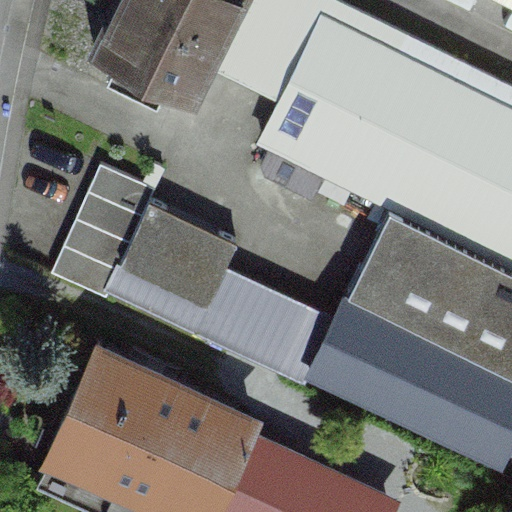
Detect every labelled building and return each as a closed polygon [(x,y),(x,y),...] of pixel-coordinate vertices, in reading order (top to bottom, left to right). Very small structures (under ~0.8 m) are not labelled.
[(119,0),(96,47),(196,96),(235,18),(243,0),(119,0)] [(243,0),(235,18),(258,29),(238,69),(285,92),(264,136),(274,141),(264,161),(267,174),(315,197),(329,170),(395,203),(511,261),(511,83),(339,0),(243,0)] [(112,290),(307,381),(312,370),(337,318),(226,267),(239,239),(152,199),(158,187),(104,162),(54,269),(110,295),(112,290)] [(511,261),(395,203),(337,318),(312,370),(503,464),(507,457),(511,445),(511,261)] [(106,343),(102,341),(52,450),(57,453),(44,481),(112,511),(154,511),(159,503),(179,511),(214,511),(258,420),(103,349),(106,343)]
